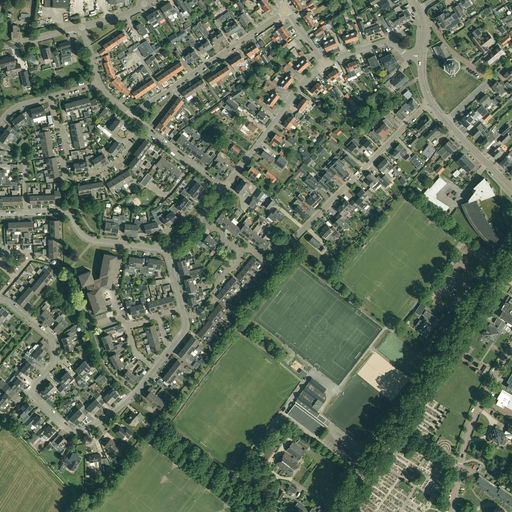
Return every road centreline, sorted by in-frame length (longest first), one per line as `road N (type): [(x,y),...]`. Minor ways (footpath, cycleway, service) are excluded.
road 1 (residential): [(511,250),(337,511)]
road 2 (residential): [(293,238),(430,103)]
road 3 (residential): [(131,116),(286,10)]
road 4 (residential): [(450,511),(473,417),(511,345)]
road 5 (residential): [(324,65),(223,189)]
road 6 (residential): [(31,392),(75,434),(132,396)]
